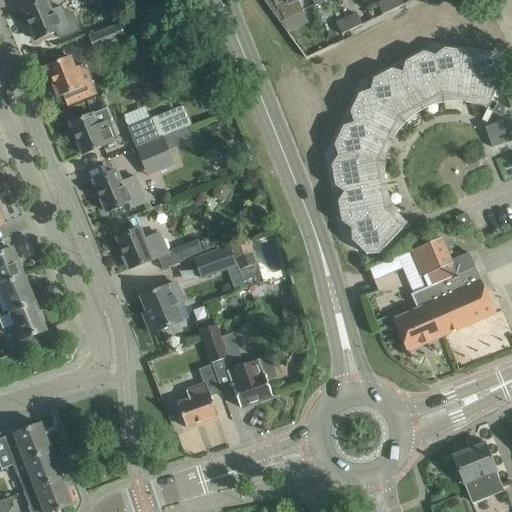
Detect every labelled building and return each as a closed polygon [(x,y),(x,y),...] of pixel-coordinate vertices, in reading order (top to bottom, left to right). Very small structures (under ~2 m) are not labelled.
[(35,40),(57,31),(59,38),(78,30),(71,14),(66,11),(61,13),(59,7),(50,11),(45,0),(44,0),(22,9),(35,40)] [(129,0),(121,0),(118,7),(130,15),(136,5),(129,0)] [(272,0),(277,10),(279,10),(284,20),(303,11),(298,1),(298,0),(272,0)] [(393,10),(388,0),(386,0),(377,4),(382,15),(393,10)] [(400,0),(388,0),(393,10),(403,5),(400,0)] [(357,14),(347,19),(352,29),(362,25),(357,14)] [(352,29),(347,19),(336,24),(341,35),(352,29)] [(117,24),(89,35),(95,50),(123,39),(117,24)] [(338,157),(332,166),(335,186),(344,192),(344,193),(338,202),(342,222),(351,228),(351,229),(352,240),(366,254),(377,253),(378,254),(403,227),(407,224),(402,219),(398,215),(395,210),(392,205),(389,199),(387,193),(386,187),(385,181),(384,175),(384,169),(385,163),(386,157),(388,151),(390,145),(393,139),(396,134),(400,129),(404,124),(408,120),(412,116),(417,113),(422,110),(427,107),(432,105),(437,104),(443,103),(475,105),(487,109),(490,101),(504,74),(507,66),(500,57),(480,55),(471,61),(470,61),(464,52),(444,50),(435,56),(434,56),(424,53),(405,63),(402,73),(402,74),(392,70),(373,80),(370,90),(370,91),(359,95),(350,113),(354,123),(354,124),(344,127),(335,146),(338,156),(338,157)] [(94,93),(90,84),(82,65),(73,68),(68,57),(46,66),(59,97),(63,96),(67,105),(94,93)] [(153,83),(153,85),(153,86),(153,88),(154,89),(155,90),(156,92),(157,92),(159,93),(160,93),(162,94),(163,93),(165,93),(166,92),(168,91),(169,90),(170,89),(170,88),(171,86),(171,85),(171,83),(170,82),(170,80),(169,79),(168,78),(166,77),(165,76),(163,76),(162,76),(160,76),(159,76),(157,77),(156,78),(155,79),(154,80),(153,82),(153,83)] [(511,108),(511,85),(503,89),(510,109),(511,108)] [(114,142),(106,123),(111,121),(106,108),(69,123),(82,155),(114,142)] [(136,146),(158,137),(150,118),(128,127),(136,146)] [(505,120),(484,127),(491,148),(511,141),(505,120)] [(162,138),(136,148),(148,176),(173,165),(162,138)] [(125,211),(146,202),(135,177),(120,183),(115,171),(111,173),(93,180),(106,212),(123,205),(125,211)] [(213,193),(213,194),(213,196),(213,197),(214,198),(214,199),(215,200),(216,201),(217,201),(219,201),(220,202),(221,201),(222,201),(223,201),(225,200),(225,199),(226,198),(227,197),(227,196),(227,194),(227,193),(227,192),(226,191),(225,190),(224,189),(223,188),(222,187),(221,187),(220,187),(219,187),(217,187),(216,188),(215,189),(214,190),(214,191),(213,192),(213,193)] [(466,213),(455,218),(460,228),(471,224),(466,213)] [(139,229),(135,230),(116,238),(129,269),(161,256),(153,237),(144,240),(139,229)] [(425,276),(452,264),(441,238),(414,250),(425,276)] [(198,239),(178,248),(183,260),(203,251),(198,239)] [(251,240),(230,247),(237,266),(238,270),(256,263),(258,263),(251,240)] [(193,259),(201,279),(237,266),(230,247),(229,245),(193,259)] [(0,285),(24,276),(13,249),(0,253),(0,285)] [(426,306),(440,337),(495,313),(475,267),(410,294),(414,303),(417,309),(426,306)] [(24,276),(0,285),(0,317),(35,303),(24,276)] [(241,277),(231,281),(235,292),(245,288),(243,281),(241,277)] [(145,317),(151,333),(155,332),(180,321),(174,306),(183,303),(174,283),(159,289),(141,297),(148,316),(145,317)] [(212,313),(219,310),(215,299),(208,302),(212,313)] [(46,330),(35,303),(0,317),(0,320),(7,338),(17,334),(24,350),(36,344),(33,336),(46,330)] [(414,303),(417,310),(393,320),(406,351),(440,337),(426,306),(417,309),(414,303)] [(200,331),(203,340),(211,363),(222,360),(227,358),(215,325),(200,331)] [(511,335),(511,333),(461,349),(465,361),(511,345),(511,335)] [(272,396),(266,382),(276,378),(268,357),(259,360),(258,359),(245,364),(241,353),(227,358),(222,360),(240,408),(272,396)] [(212,364),(197,369),(203,384),(185,391),(189,401),(177,405),(185,428),(217,416),(210,396),(222,392),(212,364)] [(3,439),(0,440),(0,466),(1,469),(13,465),(51,451),(40,424),(18,432),(4,438),(3,438),(3,439)] [(496,471),(492,462),(485,443),(451,456),(458,472),(455,473),(459,484),(462,483),(463,484),(471,502),(488,495),(489,497),(504,491),(495,471),(496,471)] [(23,491),(23,493),(61,478),(51,451),(13,465),(18,477),(19,476),(25,491),(23,491)] [(61,478),(23,493),(30,511),(53,511),(72,505),(61,478)] [(0,511),(8,511),(9,511),(12,508),(4,500),(0,501),(0,511)]
